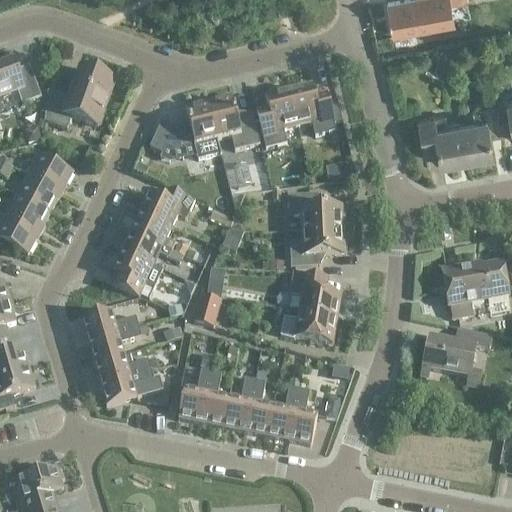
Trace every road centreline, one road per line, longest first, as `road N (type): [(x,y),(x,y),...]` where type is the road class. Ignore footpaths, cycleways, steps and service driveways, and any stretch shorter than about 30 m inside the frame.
road 1 (residential): [(76,434),(45,299),(144,101),(171,75)]
road 2 (unclassified): [(339,480),(388,335),(404,214)]
road 3 (residential): [(76,434),(339,480)]
road 4 (residential): [(171,75),(358,32)]
road 5 (unclassified): [(404,214),(358,32)]
road 6 (residential): [(0,33),(51,22),(171,75)]
road 7 (residential): [(488,511),(339,480)]
